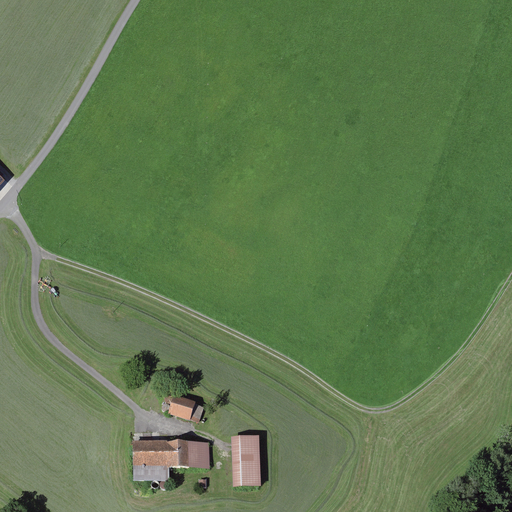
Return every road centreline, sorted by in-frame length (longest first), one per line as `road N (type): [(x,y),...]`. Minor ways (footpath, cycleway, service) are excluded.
road 1 (track): [(511,283),(440,373),(415,395),(376,411),(247,339),(38,254)]
road 2 (track): [(4,204),(38,254),(40,327),(177,439)]
road 3 (unclassified): [(0,209),(138,0)]
